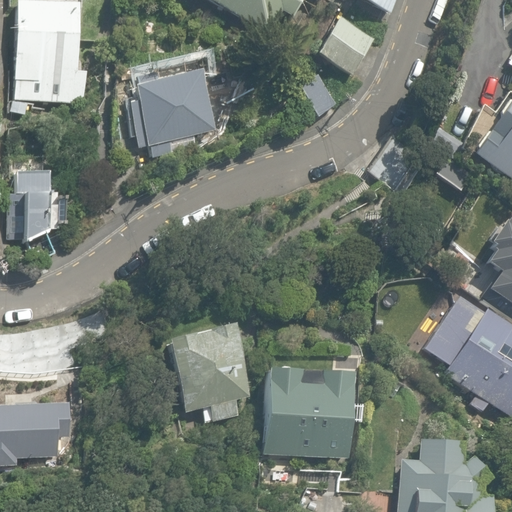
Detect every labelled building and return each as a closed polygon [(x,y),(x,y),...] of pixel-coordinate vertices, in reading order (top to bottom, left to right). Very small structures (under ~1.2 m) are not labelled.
[(199,0),(267,36),(279,12),(290,18),(299,0),(199,0)] [(363,0),(384,10),(388,0),(363,0)] [(31,109),(42,109),(43,102),(56,102),(56,95),(73,96),(73,76),(59,75),(62,3),(7,1),(4,80),(5,80),(5,101),(32,102),(31,109)] [(312,56),(351,77),(371,39),(334,19),(312,56)] [(168,155),(170,161),(193,152),(190,137),(212,131),(199,79),(206,77),(201,57),(150,71),(153,82),(130,88),(145,147),(146,147),(149,159),(168,155)] [(294,90),(315,118),(332,105),(311,77),(294,90)] [(511,98),(472,155),(511,183),(511,98)] [(367,172),(394,191),(418,157),(391,138),(367,172)] [(22,239),(23,244),(26,242),(46,234),(45,195),(47,195),(46,172),(11,174),(12,194),(3,195),(5,240),(22,239)] [(487,306),(511,323),(511,215),(509,214),(487,246),(490,247),(488,250),(490,252),(482,263),(495,271),(483,289),(493,297),(487,306)] [(480,313),(456,297),(421,349),(445,366),(439,374),(473,396),(466,406),(478,414),(484,404),(511,422),(511,421),(511,328),(483,309),(480,313)] [(198,409),(202,425),(235,416),(231,401),(247,397),(229,325),(162,342),(180,413),(198,409)] [(345,459),(349,375),(262,371),(259,455),(345,459)] [(0,465),(17,465),(16,459),(54,457),(53,439),(65,438),(63,403),(0,406),(0,465)] [(482,511),(484,498),(474,497),(475,488),(484,481),(466,457),(456,466),(458,443),(418,440),(416,461),(398,460),(393,511),(482,511)]
